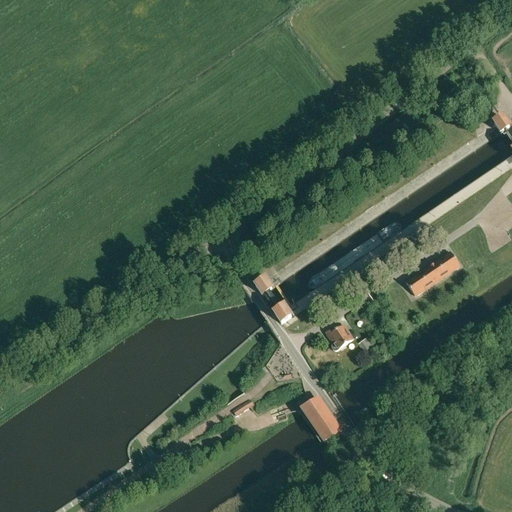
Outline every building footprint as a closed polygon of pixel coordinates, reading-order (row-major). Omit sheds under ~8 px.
[(504,117),(492,125),(499,135),(511,127),(504,117)] [(451,254),(406,284),(415,297),(460,267),(451,254)] [(267,279),(254,287),(263,300),(275,291),(267,279)] [(285,306),(272,314),(281,327),(294,318),(285,306)] [(327,334),(334,345),(333,345),(332,346),(332,347),(332,348),(332,349),(332,350),(333,351),(334,352),(335,352),(336,352),(337,352),(338,352),(338,351),(353,341),(343,327),(333,334),(331,331),(329,330),(327,332),(327,334)] [(395,345),(387,333),(383,335),(391,347),(395,345)] [(369,363),(379,356),(376,352),(377,351),(373,346),(370,349),(364,341),(358,345),(364,354),(366,358),(369,363)] [(343,432),(319,398),(300,411),(324,445),(343,432)] [(250,403),(234,414),(237,419),(254,408),(250,403)]
